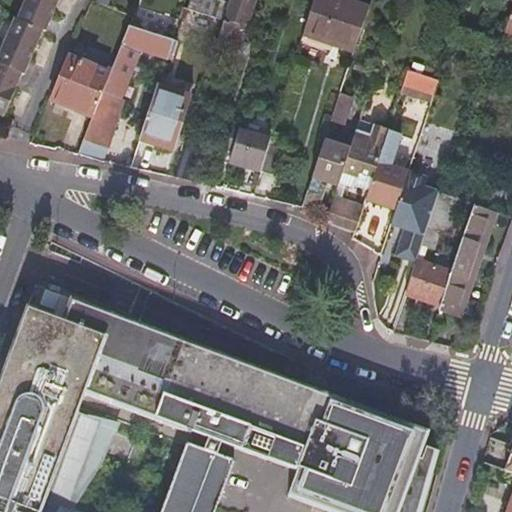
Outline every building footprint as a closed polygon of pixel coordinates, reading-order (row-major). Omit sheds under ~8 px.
[(63,0),(33,0),(22,25),(19,24),(0,62),(0,65),(2,66),(0,70),(0,121),(3,123),(26,77),(28,78),(47,37),(51,38),(68,2),(63,0)] [(150,0),(150,1),(170,9),(172,0),(150,0)] [(215,14),(218,0),(190,0),(189,8),(215,14)] [(220,38),(235,43),(241,26),(248,29),(257,0),(233,0),(226,22),(220,38)] [(332,48),(352,55),(368,9),(342,0),(313,0),(300,46),(329,56),(332,48)] [(147,12),(137,8),(133,17),(129,27),(139,31),(143,20),(147,12)] [(171,43),(175,33),(143,20),(139,31),(171,43)] [(168,52),(171,43),(139,31),(129,27),(111,72),(93,116),(84,139),(108,146),(125,104),(118,102),(139,52),(165,62),(168,52)] [(220,38),(218,46),(232,51),(235,43),(220,38)] [(172,44),(171,43),(168,52),(176,54),(178,46),(172,44)] [(93,116),(111,72),(68,56),(53,95),(60,98),(73,103),(71,108),(93,116)] [(152,78),(159,80),(161,74),(155,71),(152,78)] [(403,87),(432,97),(438,82),(408,72),(403,87)] [(150,105),(139,140),(171,152),(192,88),(179,84),(176,95),(156,88),(150,105)] [(150,105),(156,88),(150,86),(144,104),(150,105)] [(339,95),(330,120),(343,125),(352,99),(339,95)] [(64,105),(71,108),(73,103),(60,98),(64,105)] [(370,187),(383,149),(390,127),(377,122),(361,118),(358,129),(355,137),(350,152),(341,181),(355,185),(355,182),(370,187)] [(229,163),(260,172),(268,147),(270,140),(233,128),(228,145),(234,147),(229,163)] [(173,178),(194,183),(209,137),(189,131),(173,178)] [(309,182),(301,205),(315,209),(317,210),(325,187),(316,184),(318,179),(339,186),(341,181),(350,152),(332,145),(323,141),(311,177),(309,182)] [(268,147),(260,172),(275,177),(282,152),(268,147)] [(395,211),(407,174),(391,168),(394,154),(383,149),(370,187),(366,201),(395,211)] [(395,211),(390,224),(405,229),(395,261),(415,267),(416,262),(438,194),(439,192),(424,187),(428,176),(408,170),(407,174),(395,211)] [(364,205),(366,201),(370,187),(355,182),(355,185),(341,181),(339,186),(336,195),(364,205)] [(479,182),(475,195),(497,201),(501,189),(479,182)] [(438,194),(416,262),(445,271),(467,203),(438,194)] [(338,230),(353,240),(364,205),(336,195),(327,222),(338,230)] [(440,307),(439,309),(455,314),(480,236),(500,242),(508,216),(473,205),(451,273),(440,307)] [(415,267),(405,295),(440,307),(451,273),(445,271),(416,262),(415,267)] [(31,289),(0,376),(0,511),(214,511),(233,461),(287,480),(291,471),(312,414),(317,416),(325,394),(223,357),(200,349),(99,313),(31,289)] [(351,511),(363,478),(386,415),(325,394),(317,416),(313,428),(296,473),(288,499),(313,509),(321,511),(351,511)] [(291,471),(296,473),(313,428),(317,416),(312,414),(291,471)] [(430,431),(386,415),(363,478),(351,511),(408,511),(403,510),(430,431)] [(511,476),(511,433),(505,453),(509,455),(502,473),(511,476)]
